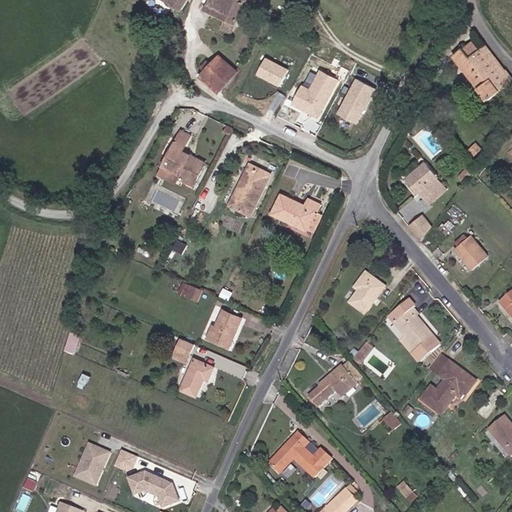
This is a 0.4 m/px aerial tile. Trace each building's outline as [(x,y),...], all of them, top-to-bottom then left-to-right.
[(153,0),(153,1),(178,17),(188,0),(153,0)] [(210,0),(204,16),(236,29),(249,0),(210,0)] [(201,37),(209,42),(212,36),(204,32),(201,37)] [(219,40),(212,36),(209,42),(216,46),(219,40)] [(466,69),(460,75),(488,103),(509,82),(480,53),(474,59),(466,51),(457,61),(466,69)] [(220,60),(216,67),(210,77),(206,82),(208,83),(226,91),(239,71),(220,60)] [(210,77),(216,67),(205,61),(200,71),(210,77)] [(264,61),(256,77),(278,88),(287,72),(264,61)] [(450,66),(460,75),(466,69),(457,61),(450,66)] [(300,87),(291,104),(299,109),(301,106),(309,111),(308,113),(316,117),(335,80),(317,71),(308,91),(300,87)] [(373,87),(354,78),(336,113),(356,122),(373,87)] [(427,91),(420,85),(415,93),(418,95),(414,104),(410,102),(406,109),(419,113),(425,102),(423,100),(427,91)] [(192,159),(194,156),(186,152),(197,134),(188,129),(167,165),(183,174),(184,172),(190,176),(186,181),(196,187),(209,165),(200,159),(197,163),(192,159)] [(248,168),(268,177),(269,174),(247,163),(238,180),(242,181),(248,168)] [(403,183),(414,197),(421,192),(427,199),(441,188),(424,166),(403,183)] [(249,215),(268,177),(248,168),(242,181),(238,180),(226,205),(249,215)] [(447,194),(441,188),(427,199),(420,205),(426,211),(447,194)] [(414,197),(420,205),(427,199),(421,192),(414,197)] [(305,207),(279,195),(270,215),(306,231),(314,214),(316,214),(320,207),(308,201),(305,207)] [(424,212),(410,225),(422,238),(436,226),(424,212)] [(471,237),(454,250),(470,272),(487,258),(471,237)] [(379,290),(360,278),(351,292),(355,295),(346,308),(361,318),(379,290)] [(196,303),(202,292),(191,286),(184,299),(196,303)] [(511,289),(494,303),(510,325),(511,323),(511,289)] [(408,299),(392,313),(398,321),(391,327),(403,340),(399,344),(419,367),(440,348),(414,320),(417,316),(411,310),(415,307),(408,299)] [(226,336),(228,337),(236,321),(220,313),(211,329),(207,327),(201,338),(218,348),(226,336)] [(398,321),(392,313),(385,320),(391,327),(398,321)] [(81,330),(71,326),(65,345),(74,349),(81,330)] [(182,340),(174,355),(188,362),(196,348),(182,340)] [(359,345),(350,358),(356,362),(365,350),(359,345)] [(186,368),(188,362),(174,355),(171,360),(186,368)] [(438,372),(445,364),(437,358),(431,367),(438,372)] [(473,385),(445,364),(438,372),(431,367),(428,371),(443,383),(436,393),(429,388),(420,402),(426,408),(433,398),(447,406),(452,399),(458,403),(463,396),(465,397),(473,385)] [(177,394),(191,402),(201,385),(206,388),(213,376),(193,365),(177,394)] [(338,403),(350,392),(353,389),(336,370),(314,390),(317,393),(306,404),(314,412),(332,396),(338,403)] [(439,417),(447,406),(433,398),(426,408),(439,417)] [(384,419),(394,430),(403,422),(393,411),(384,419)] [(511,426),(502,416),(489,428),(511,453),(511,452),(511,426)] [(320,454),(316,458),(309,464),(299,453),(306,447),(296,437),(267,467),(277,477),(291,463),(309,483),(328,465),(320,454)] [(75,474),(96,484),(110,452),(89,442),(75,474)] [(316,458),(306,447),(299,453),(309,464),(316,458)] [(171,483),(144,471),(128,476),(134,493),(144,489),(157,496),(161,506),(177,500),(171,483)] [(398,493),(405,486),(402,483),(394,490),(398,493)] [(405,486),(398,493),(404,500),(411,493),(405,486)] [(344,487),(320,509),(323,511),(345,511),(357,502),(344,487)]
